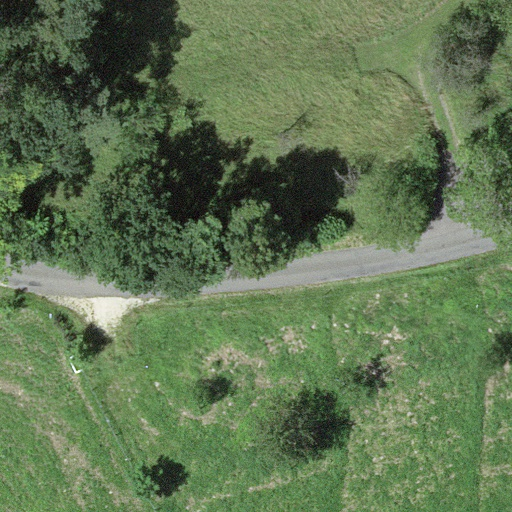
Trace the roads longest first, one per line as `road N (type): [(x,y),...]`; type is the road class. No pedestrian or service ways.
road 1 (unclassified): [(0,266),(226,278),(423,248),(511,225)]
road 2 (track): [(67,273),(119,398),(180,511)]
